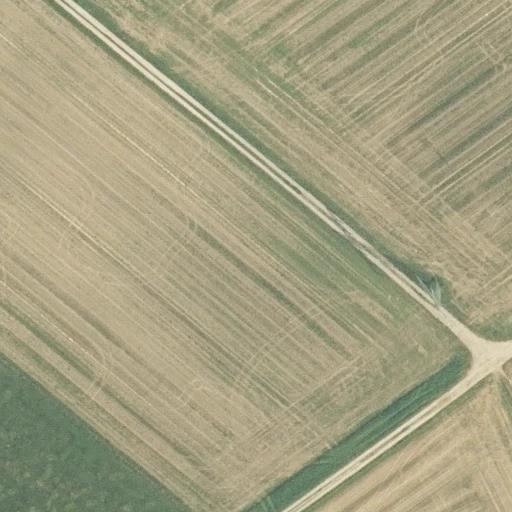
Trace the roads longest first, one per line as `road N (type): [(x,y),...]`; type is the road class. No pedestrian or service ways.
road 1 (track): [(504,374),(406,282),(61,0)]
road 2 (track): [(511,369),(310,511)]
